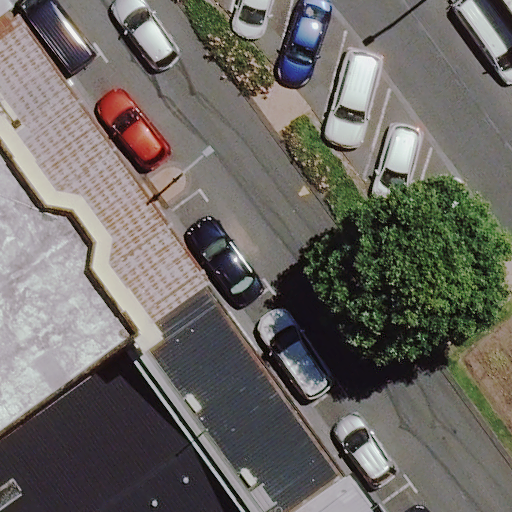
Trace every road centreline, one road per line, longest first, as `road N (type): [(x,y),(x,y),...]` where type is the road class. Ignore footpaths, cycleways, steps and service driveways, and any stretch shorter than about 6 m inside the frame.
road 1 (tertiary): [(473,511),(115,0)]
road 2 (tertiary): [(374,0),(511,177)]
